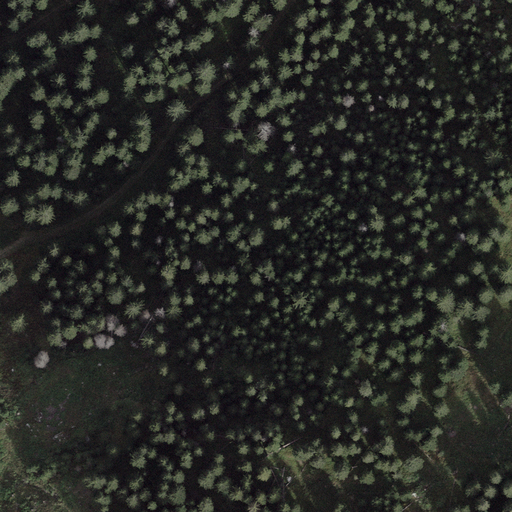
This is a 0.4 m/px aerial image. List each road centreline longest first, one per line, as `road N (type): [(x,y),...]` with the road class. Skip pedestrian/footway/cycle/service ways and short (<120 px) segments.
road 1 (track): [(0,268),(93,213),(289,0)]
road 2 (track): [(415,511),(511,315)]
